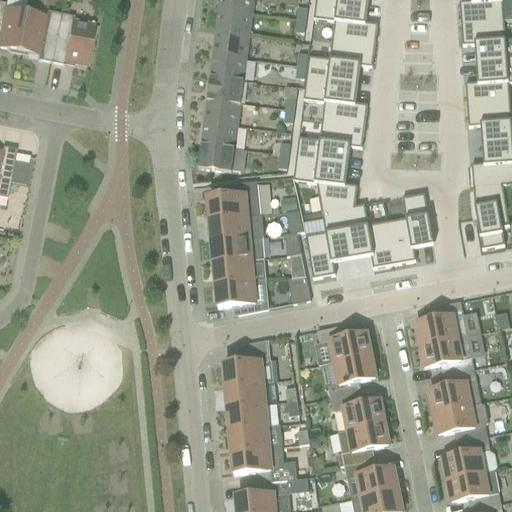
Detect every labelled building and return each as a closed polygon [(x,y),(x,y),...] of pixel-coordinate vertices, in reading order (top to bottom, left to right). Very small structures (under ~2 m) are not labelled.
[(252,17),(254,0),(220,0),(218,13),(252,17)] [(315,0),(316,2),(360,7),(367,8),(368,0),(315,0)] [(477,0),(477,5),(459,6),(460,28),(503,25),(501,0),(477,0)] [(316,2),(313,23),(334,26),(331,45),(374,50),(377,29),(365,27),(367,8),(360,7),(316,2)] [(0,51),(17,55),(24,15),(4,11),(5,7),(0,5),(0,51)] [(298,11),(297,24),(305,25),(307,12),(298,11)] [(249,40),(252,17),(218,13),(215,36),(249,40)] [(50,66),(59,17),(46,15),(45,19),(24,15),(17,55),(38,59),(37,63),(50,66)] [(73,20),(59,17),(50,66),(64,69),(65,64),(86,68),(93,29),(74,25),(72,25),(73,20)] [(304,37),(305,25),(297,24),(295,36),(304,37)] [(503,25),(460,28),(462,50),(474,49),(481,49),(482,68),(511,65),(511,43),(505,44),(503,25)] [(246,63),(249,40),(215,36),(212,59),(246,63)] [(308,61),(306,83),(350,88),(357,89),(360,70),(371,72),(374,50),(331,45),(329,64),(308,61)] [(306,70),(308,58),(299,56),(297,69),(306,70)] [(243,86),(246,63),(212,59),(209,82),(243,86)] [(477,87),(465,88),(466,110),(509,106),(508,87),(511,87),(511,65),(482,68),(484,86),(477,87)] [(304,83),(306,70),(297,69),(296,81),(304,83)] [(240,109),(243,86),(209,82),(207,104),(240,109)] [(306,83),(303,104),(319,106),(317,125),(364,131),(367,109),(355,108),(357,89),(350,88),(306,83)] [(294,116),(295,103),(297,92),(284,91),(283,102),(286,102),(285,115),(294,116)] [(237,131),(240,109),(207,104),(204,127),(237,131)] [(509,106),(466,110),(468,131),(480,130),(487,130),(488,149),(511,147),(511,125),(509,106)] [(292,128),(294,116),(285,115),(283,126),(292,128)] [(298,142),(295,164),(340,169),(347,170),(349,151),(361,153),(364,131),(317,125),(314,144),(298,142)] [(234,154),(237,131),(204,127),(201,150),(234,154)] [(281,147),(279,160),(288,161),(289,148),(281,147)] [(483,168),(471,169),(471,170),(472,191),(502,189),(502,190),(511,189),(511,147),(488,149),(490,168),(483,168)] [(1,155),(0,154),(0,200),(6,202),(16,153),(2,150),(1,155)] [(231,176),(234,154),(201,150),(198,173),(217,175),(231,176)] [(286,173),(288,161),(279,160),(277,172),(286,173)] [(295,164),(293,186),(294,186),(298,186),(316,189),(321,217),(342,213),(354,211),(357,190),(345,189),(347,170),(340,169),(295,164)] [(259,220),(256,186),(226,189),(227,200),(207,202),(209,225),(247,221),(259,220)] [(502,189),(472,191),(473,194),(474,211),(477,228),(481,254),(504,250),(501,231),(509,230),(502,190),(502,189)] [(405,223),(386,227),(394,269),(415,265),(413,253),(433,250),(431,243),(424,199),(401,203),(405,223)] [(354,211),(342,213),(350,257),(351,264),(370,261),(372,273),(394,269),(386,227),(367,230),(364,209),(358,210),(354,211)] [(305,241),(312,284),(335,280),(332,268),(351,264),(350,257),(342,213),(321,217),(324,232),(325,237),(306,241),(305,241)] [(285,218),(289,239),(297,238),(302,236),(298,216),(285,218)] [(261,220),(259,220),(247,221),(209,225),(211,247),(262,242),(263,241),(261,220)] [(298,245),(297,238),(289,239),(284,239),(286,261),(289,260),(301,258),(298,245)] [(263,263),(262,242),(211,247),(213,268),(263,263)] [(305,281),(301,258),(289,260),(291,283),(305,281)] [(265,285),(263,263),(213,268),(215,290),(253,286),(265,285)] [(307,289),(305,281),(291,283),(288,283),(288,285),(289,289),(293,309),(310,305),(307,292),(307,289)] [(255,308),(253,286),(215,290),(217,312),(231,311),(232,320),(256,316),(255,308)] [(437,323),(418,327),(415,328),(420,350),(457,343),(452,322),(462,320),(459,307),(434,312),(437,323)] [(371,360),(367,344),(366,338),(344,342),(342,331),(317,336),(320,348),(329,347),(334,368),(371,360)] [(461,364),(457,343),(420,350),(424,373),(446,368),(448,380),(473,375),(470,362),(461,364)] [(223,369),(225,392),(263,388),(261,367),(269,366),(267,346),(242,351),(244,367),(223,369)] [(374,376),(371,360),(334,368),(338,389),(328,391),(331,403),(356,398),(354,387),(375,383),(374,376)] [(466,389),(475,388),(473,375),(448,380),(450,391),(429,395),(433,418),(470,410),(466,389)] [(265,410),(263,388),(225,392),(227,413),(265,410)] [(297,406),(295,392),(285,394),(287,407),(297,406)] [(384,427),(381,411),(380,405),(358,409),(356,398),(331,403),(333,416),(343,414),(347,435),(384,427)] [(299,420),(297,406),(287,407),(289,421),(299,420)] [(484,410),(480,408),(470,410),(433,418),(436,434),(437,440),(440,440),(459,436),(461,447),(486,442),(484,432),(487,427),(484,410)] [(267,431),(265,410),(227,413),(229,435),(267,431)] [(389,450),(384,427),(347,435),(347,436),(336,438),(340,456),(341,455),(342,458),(336,459),(338,471),(344,470),(369,465),(367,454),(386,450),(389,450)] [(269,453),(267,431),(229,435),(231,456),(269,453)] [(297,436),(299,450),(309,448),(308,443),(307,434),(297,436)] [(494,459),(489,455),(486,442),(461,447),(464,458),(442,462),(447,485),(493,476),(497,471),(494,459)] [(269,453),(231,456),(233,479),(254,477),(255,488),(287,485),(296,484),(294,467),(283,468),(281,451),(269,453)] [(397,495),(394,479),(393,472),(371,477),(369,465),(344,470),(351,504),(397,495)] [(492,477),(493,476),(447,485),(451,507),(473,503),(474,511),(486,511),(500,509),(497,497),(494,497),(490,477),(492,477)] [(289,511),(287,485),(255,488),(256,499),(235,501),(236,511),(289,511)] [(360,502),(351,504),(352,511),(400,511),(401,511),(397,495),(360,502)]
